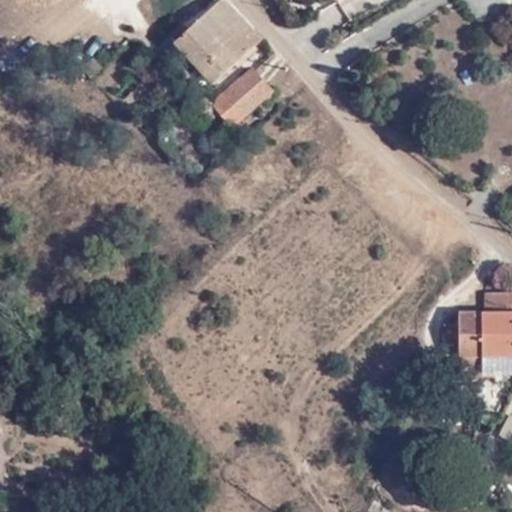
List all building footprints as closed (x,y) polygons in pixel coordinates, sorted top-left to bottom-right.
[(218,0),(174,43),(213,84),(258,40),(222,0),(218,0)] [(229,126),(270,90),(251,68),(213,104),(204,96),(193,107),(207,122),(217,114),(229,126)] [(207,122),(193,107),(184,115),(197,130),(207,122)] [(511,292),(481,292),(481,310),(456,310),(456,323),(443,323),(442,356),(458,356),(479,357),(478,375),(490,376),(491,371),(511,371),(511,292)] [(479,357),(458,356),(457,375),(478,375),(479,357)] [(499,432),(511,439),(511,412),(499,432)] [(478,422),(491,429),(496,420),(482,413),(478,422)] [(481,508),(486,511),(511,511),(511,494),(498,483),(481,508)]
